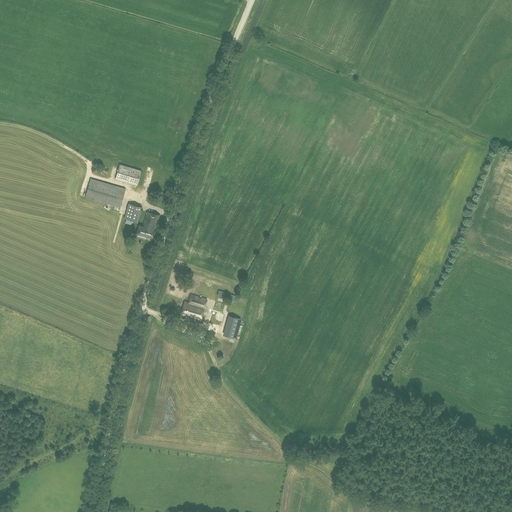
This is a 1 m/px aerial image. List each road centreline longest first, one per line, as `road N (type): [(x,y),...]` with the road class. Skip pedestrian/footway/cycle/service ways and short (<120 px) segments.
road 1 (tertiary): [(92,511),(170,214),(251,0)]
road 2 (track): [(0,483),(112,417)]
